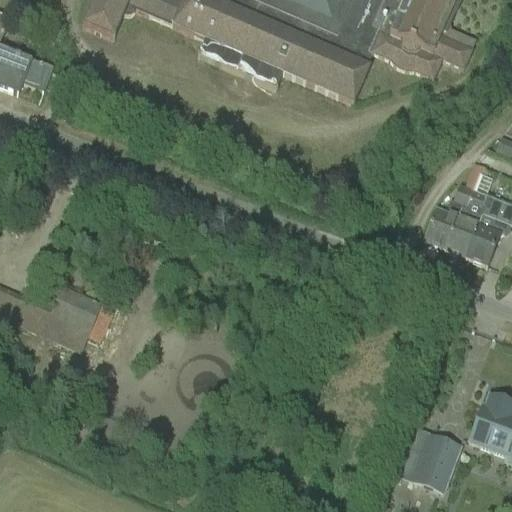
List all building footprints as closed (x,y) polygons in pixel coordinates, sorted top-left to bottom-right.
[(94,0),(88,14),(81,32),(112,45),(122,20),(123,20),(125,20),(126,20),(127,20),(128,21),(129,21),(131,20),(132,19),(133,18),(134,16),(134,15),(171,32),(203,45),(196,61),(274,95),(281,79),(352,110),(368,72),(366,71),(371,59),(388,67),(390,69),(394,72),(398,75),(402,76),(406,77),(410,77),(412,77),(431,86),(440,66),(462,75),(470,57),(475,47),(444,33),(458,0),(94,0)] [(0,92),(16,99),(20,89),(42,97),(49,78),(51,73),(0,53),(0,44),(7,24),(0,21),(0,92)] [(511,126),(502,138),(511,143),(511,126)] [(511,149),(499,144),(494,159),(511,165),(511,149)] [(472,170),(465,189),(475,193),(483,174),(472,170)] [(429,229),(422,248),(440,255),(455,213),(460,215),(467,196),(458,193),(453,207),(450,206),(445,220),(435,216),(429,229)] [(455,213),(440,255),(461,263),(466,251),(466,250),(477,221),(474,220),(476,215),(481,201),(467,196),(460,215),(455,213)] [(466,251),(461,263),(485,272),(492,253),(497,240),(500,240),(506,235),(508,230),(509,230),(511,231),(511,213),(481,201),(476,215),(474,220),(477,221),(466,250),(466,251)] [(0,324),(78,358),(84,344),(98,350),(108,326),(98,322),(103,312),(84,304),(60,295),(50,315),(36,309),(0,292),(0,324)] [(475,431),(469,448),(508,462),(506,468),(511,469),(511,423),(510,423),(511,416),(511,410),(488,402),(486,406),(484,413),(482,412),(475,431)] [(427,439),(409,485),(443,498),(460,452),(427,439)]
